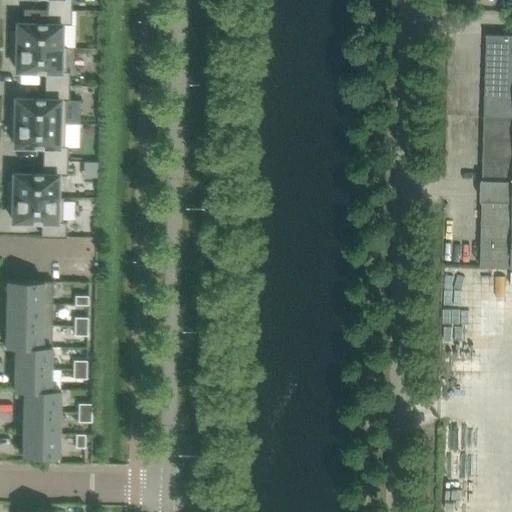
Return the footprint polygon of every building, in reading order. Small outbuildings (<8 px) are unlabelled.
[(48,0),(48,9),(72,9),(72,0),(48,0)] [(13,46),(68,48),(68,46),(62,46),(62,24),(72,24),(72,9),(48,9),(47,23),(18,22),(18,32),(13,32),(13,46)] [(511,35),(488,34),(486,116),(511,116),(511,35)] [(46,84),(70,85),(71,71),(67,71),(68,48),(13,46),(13,60),(17,60),(17,70),(46,71),(46,84)] [(11,121),(66,123),(66,99),(70,99),(70,85),(46,84),(46,98),(16,97),(16,107),(11,107),(11,121)] [(511,116),(486,116),(482,265),(511,265),(511,116)] [(44,160),(68,160),(69,146),(65,146),(66,123),(11,121),(11,135),(15,136),(15,145),(44,146),(44,160)] [(9,196),(64,198),(64,197),(58,196),(59,174),(68,174),(68,160),(44,160),(44,173),(15,173),(14,182),(9,182),(9,196)] [(64,198),(9,196),(9,211),(14,211),(13,220),(42,221),(42,236),(66,237),(67,221),(63,221),(64,198)] [(54,303),(54,281),(8,280),(8,302),(54,303)] [(76,304),(89,304),(89,295),(76,295),(76,304)] [(493,332),(494,300),(474,300),(474,331),(493,332)] [(53,325),(54,303),(8,302),(7,324),(53,325)] [(88,326),(89,317),(75,316),(75,325),(88,326)] [(52,346),(53,325),(7,324),(6,345),(52,346)] [(88,335),(88,326),(75,325),(75,334),(88,335)] [(52,368),(52,346),(6,345),(6,346),(16,346),(16,367),(52,368)] [(87,369),(88,360),(74,359),(74,369),(87,369)] [(51,389),(52,368),(16,367),(15,389),(61,390),(61,389),(51,389)] [(87,378),(87,369),(74,369),(74,378),(87,378)] [(60,411),(61,390),(15,389),(15,390),(25,390),(24,411),(60,411)] [(92,412),(92,403),(79,403),(79,412),(92,412)] [(60,433),(60,411),(24,411),(24,432),(60,433)] [(92,421),(92,412),(79,412),(79,421),(92,421)] [(60,455),(60,433),(24,432),(23,455),(60,455)] [(76,446),(85,447),(86,433),(77,433),(76,446)]
